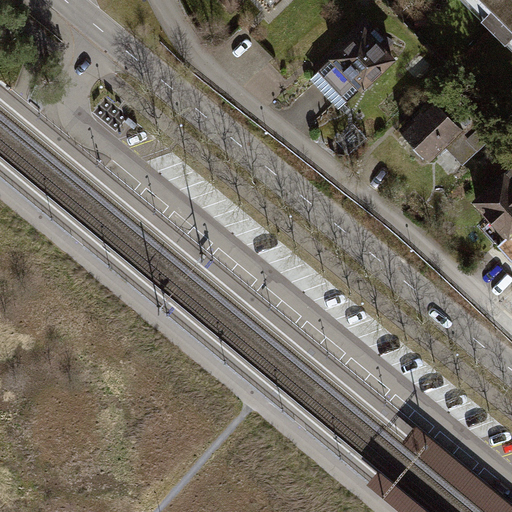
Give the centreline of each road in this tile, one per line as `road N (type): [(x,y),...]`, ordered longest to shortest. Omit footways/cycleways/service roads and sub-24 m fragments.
road 1 (residential): [(64,0),(511,365)]
road 2 (residential): [(158,0),(187,50),(511,325)]
